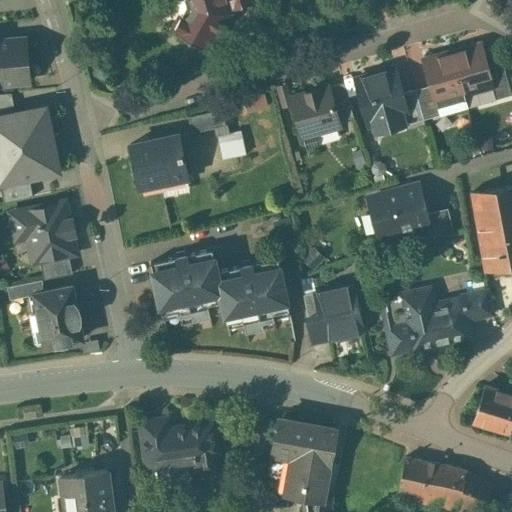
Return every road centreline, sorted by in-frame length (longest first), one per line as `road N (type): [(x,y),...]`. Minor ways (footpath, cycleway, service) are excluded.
road 1 (residential): [(501,4),(80,119)]
road 2 (tertiary): [(428,428),(249,379),(123,374)]
road 3 (residential): [(80,119),(123,374)]
road 4 (residential): [(428,428),(511,333)]
road 5 (residential): [(43,0),(80,119)]
road 6 (tertiary): [(123,374),(0,390)]
